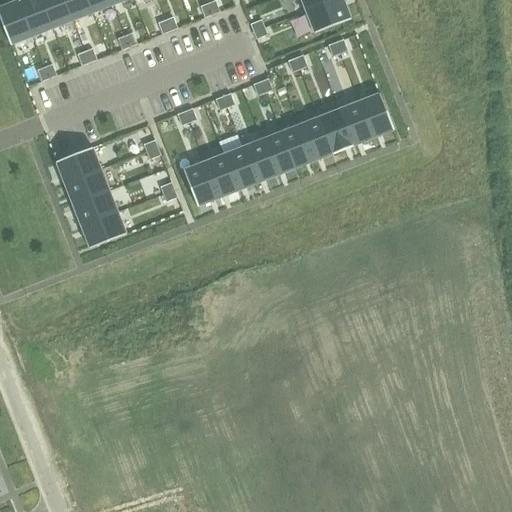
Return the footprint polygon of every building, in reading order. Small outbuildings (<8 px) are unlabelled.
[(20,0),(0,7),(0,18),(11,46),(34,37),(20,0)] [(42,0),(20,0),(34,37),(54,29),(42,0)] [(66,0),(42,0),(54,29),(74,21),(66,0)] [(89,0),(66,0),(74,21),(94,13),(89,0)] [(112,0),(89,0),(94,13),(114,5),(112,0)] [(300,0),(306,12),(336,0),(300,0)] [(342,0),(336,0),(306,12),(314,34),(351,20),(342,0)] [(215,1),(208,4),(212,16),(220,13),(215,1)] [(205,18),(212,16),(208,4),(200,7),(205,18)] [(165,21),(170,32),(177,29),(173,18),(165,21)] [(170,32),(165,21),(158,24),(162,35),(170,32)] [(253,32),(265,28),(262,21),(250,25),(253,32)] [(265,28),(253,32),(256,40),(268,36),(265,28)] [(133,34),(125,37),(130,48),(137,45),(133,34)] [(122,51),(130,48),(125,37),(118,39),(122,51)] [(336,43),(340,55),(348,52),(343,40),(336,43)] [(340,55),(336,43),(328,46),(333,57),(340,55)] [(85,52),(89,64),(97,61),(93,49),(85,52)] [(89,64),(85,52),(77,55),(82,67),(89,64)] [(303,56),(295,59),(300,70),(307,67),(303,56)] [(292,73),(300,70),(295,59),(288,62),(292,73)] [(52,65),(45,68),(49,79),(57,76),(52,65)] [(42,82),(49,79),(45,68),(37,71),(42,82)] [(261,82),(265,94),(273,91),(268,79),(261,82)] [(265,94),(261,82),(253,85),(258,97),(265,94)] [(230,94),(223,97),(227,109),(235,106),(230,94)] [(380,94),(358,103),(372,139),(394,131),(380,94)] [(220,112),(227,109),(223,97),(215,100),(220,112)] [(358,103),(339,110),(353,147),(372,139),(358,103)] [(185,112),(189,124),(197,121),(192,109),(185,112)] [(339,110),(320,118),(334,154),(353,147),(339,110)] [(182,126),(189,124),(185,112),(177,115),(182,126)] [(320,118),(301,125),(315,162),(334,154),(320,118)] [(301,125),(282,132),(296,169),(315,162),(301,125)] [(282,132),(263,140),(277,176),(296,169),(282,132)] [(263,140),(244,147),(258,184),(277,176),(263,140)] [(147,153),(158,148),(155,141),(144,145),(147,153)] [(244,147),(225,155),(239,191),(258,184),(244,147)] [(92,148),(56,163),(65,185),(101,171),(92,148)] [(158,148),(147,153),(149,160),(161,156),(158,148)] [(225,155),(206,162),(220,199),(239,191),(225,155)] [(206,162),(183,171),(198,207),(220,199),(206,162)] [(101,171),(65,185),(73,206),(109,192),(101,171)] [(163,195),(174,191),(172,183),(160,188),(163,195)] [(174,191),(163,195),(166,203),(177,198),(174,191)] [(109,192),(73,206),(81,227),(118,213),(109,192)] [(118,213),(81,227),(90,249),(126,235),(118,213)]
